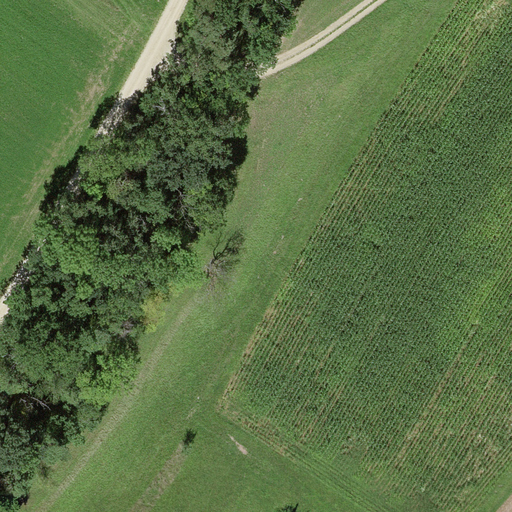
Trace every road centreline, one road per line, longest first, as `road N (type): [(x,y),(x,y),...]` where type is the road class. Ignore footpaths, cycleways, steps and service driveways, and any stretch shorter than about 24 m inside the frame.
road 1 (track): [(0,311),(175,0)]
road 2 (track): [(135,76),(241,73),(285,57),(378,0)]
